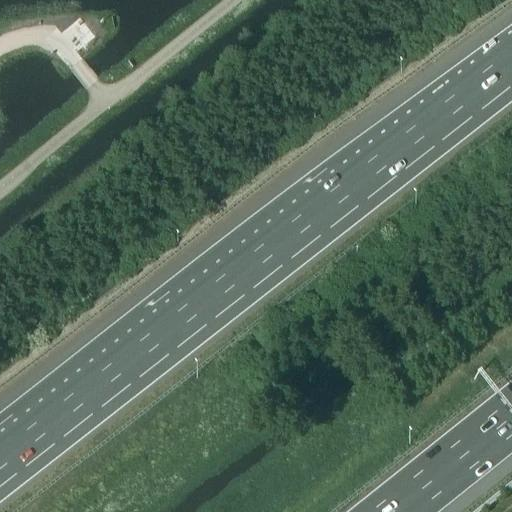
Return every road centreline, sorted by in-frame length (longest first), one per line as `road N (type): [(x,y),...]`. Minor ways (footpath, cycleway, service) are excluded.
road 1 (motorway): [(511,67),(0,468)]
road 2 (unclassified): [(0,189),(234,0)]
road 3 (motorway): [(393,511),(511,417)]
